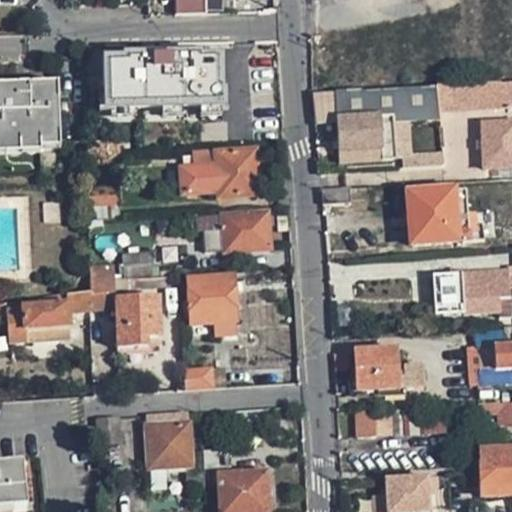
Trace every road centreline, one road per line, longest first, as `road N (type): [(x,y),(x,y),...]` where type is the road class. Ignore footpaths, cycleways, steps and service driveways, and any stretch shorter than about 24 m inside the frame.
road 1 (residential): [(294,0),(322,511)]
road 2 (unknown): [(315,389),(418,401),(447,384),(462,349),(501,336)]
road 3 (unknown): [(301,190),(495,182)]
